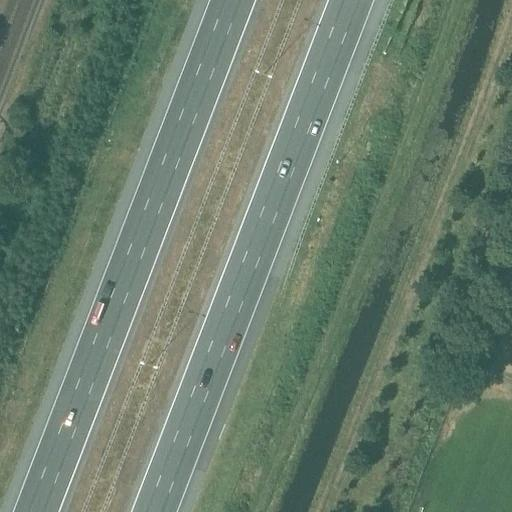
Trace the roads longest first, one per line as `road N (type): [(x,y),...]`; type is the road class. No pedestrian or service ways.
road 1 (motorway): [(155,511),(351,0)]
road 2 (motorway): [(234,0),(38,511)]
road 3 (track): [(328,511),(511,31)]
